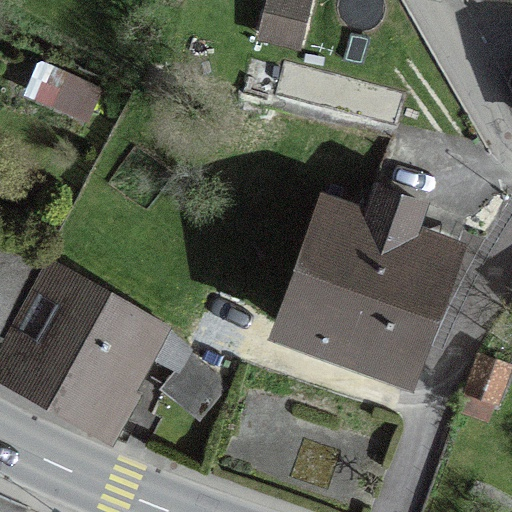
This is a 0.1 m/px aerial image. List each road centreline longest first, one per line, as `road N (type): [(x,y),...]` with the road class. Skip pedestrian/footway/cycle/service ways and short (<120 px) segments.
road 1 (primary): [(171,511),(0,437)]
road 2 (residential): [(511,141),(432,0)]
